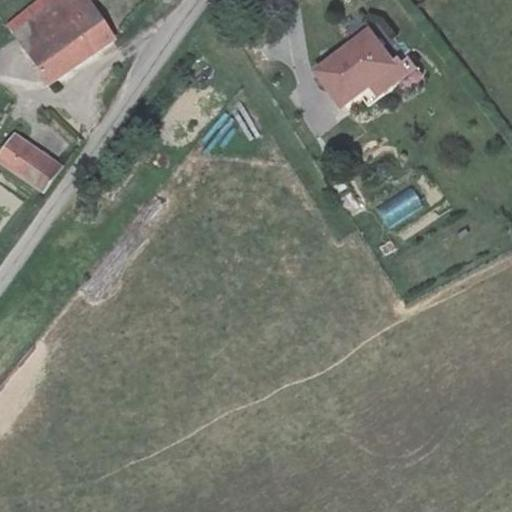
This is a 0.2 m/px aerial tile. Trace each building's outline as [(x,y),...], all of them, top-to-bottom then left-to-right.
[(10,16),(33,0),(19,0),(6,10),(10,16)] [(91,0),(15,61),(49,114),(111,65),(81,27),(113,0),(91,0)] [(124,0),(144,26),(175,0),(124,0)] [(354,141),(396,112),(371,80),(330,108),(354,141)] [(21,165),(8,155),(0,164),(0,184),(39,213),(52,195),(22,173),(21,165)] [(408,185),(374,208),(389,230),(423,207),(408,185)]
